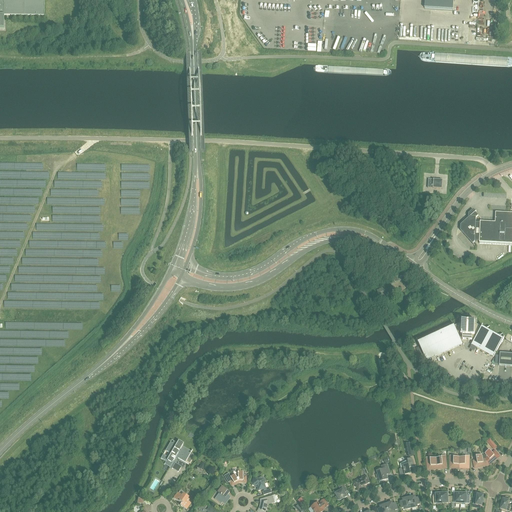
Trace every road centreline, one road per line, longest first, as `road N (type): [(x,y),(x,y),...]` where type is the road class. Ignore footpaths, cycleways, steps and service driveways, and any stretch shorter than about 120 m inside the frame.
road 1 (unclassified): [(511,49),(395,43),(383,60),(177,61),(149,44),(139,0)]
road 2 (unclassified): [(207,141),(466,157),(495,171)]
road 3 (tertiary): [(180,275),(240,286),(323,241),(346,237),(386,247)]
road 4 (tertiary): [(386,247),(343,228),(304,238),(234,276),(185,266)]
road 5 (unclassified): [(207,141),(0,138)]
road 6 (residential): [(344,511),(424,484),(496,486)]
road 7 (track): [(149,44),(128,55),(0,57)]
road 8 (primary): [(0,452),(104,361)]
